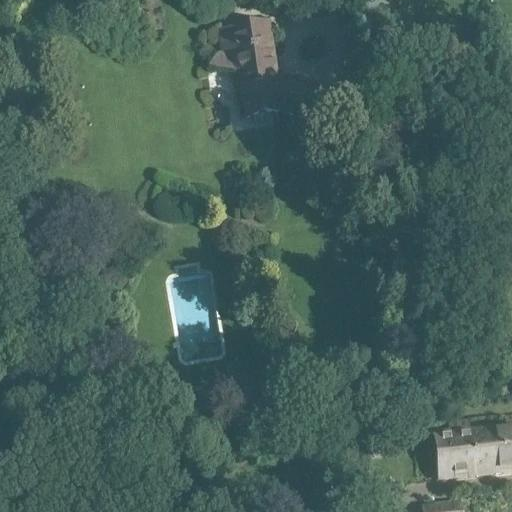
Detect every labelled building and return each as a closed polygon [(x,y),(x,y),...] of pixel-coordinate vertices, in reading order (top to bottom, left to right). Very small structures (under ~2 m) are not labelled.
[(275,127),(278,117),(279,113),(279,110),(327,129),(337,102),(273,78),(264,26),(255,28),(220,33),(224,56),(240,81),(243,102),(239,103),(219,106),(221,107),(224,109),(227,110),(231,134),(275,127)] [(366,54),(380,65),(396,44),(381,33),(366,54)] [(418,247),(439,243),(434,213),(412,217),(418,247)] [(487,431),(492,477),(511,474),(511,418),(502,420),(503,429),(487,431)] [(439,482),(492,477),(487,431),(469,433),(468,422),(447,424),(448,435),(434,436),(439,482)] [(181,485),(177,449),(160,451),(162,487),(181,485)]
